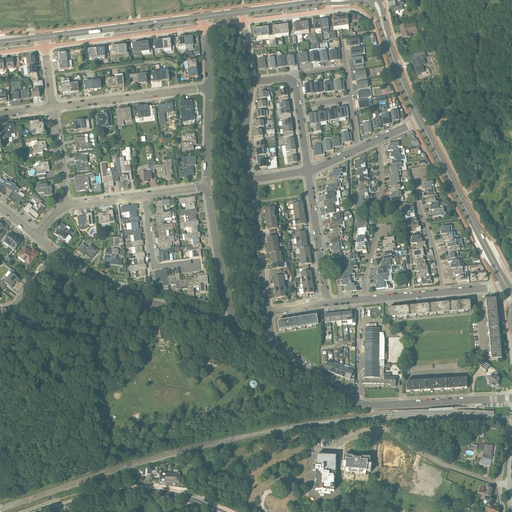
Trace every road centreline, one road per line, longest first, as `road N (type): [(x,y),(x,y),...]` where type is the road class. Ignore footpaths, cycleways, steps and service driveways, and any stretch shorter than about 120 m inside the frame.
road 1 (residential): [(511,398),(365,405),(272,350)]
road 2 (residential): [(233,330),(103,286),(55,252)]
road 3 (tertiary): [(504,282),(419,119)]
road 4 (tertiary): [(50,511),(135,490),(212,508)]
road 5 (tertiary): [(43,37),(202,16)]
road 6 (residential): [(44,46),(203,26)]
road 7 (residential): [(52,106),(208,87)]
road 8 (residential): [(233,330),(207,186)]
road 9 (residential): [(326,303),(307,170)]
road 10 (residential): [(307,170),(294,83),(249,81)]
road 11 (residential): [(267,311),(248,181)]
road 12 (residential): [(441,292),(411,169)]
